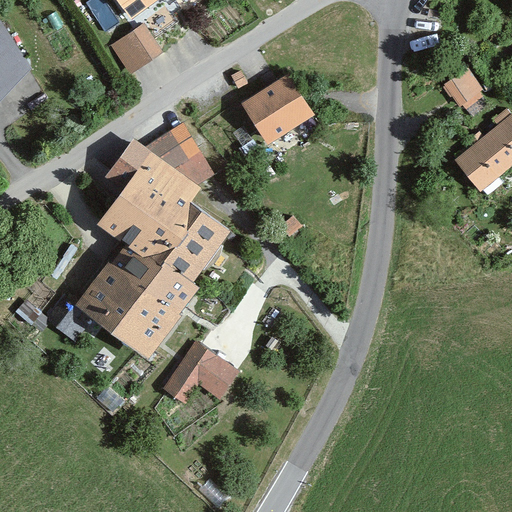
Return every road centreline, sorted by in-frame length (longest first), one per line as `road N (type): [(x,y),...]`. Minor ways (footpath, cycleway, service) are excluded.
road 1 (unclassified): [(297,472),(350,369),(367,315),(398,0)]
road 2 (unclassified): [(322,0),(0,204)]
